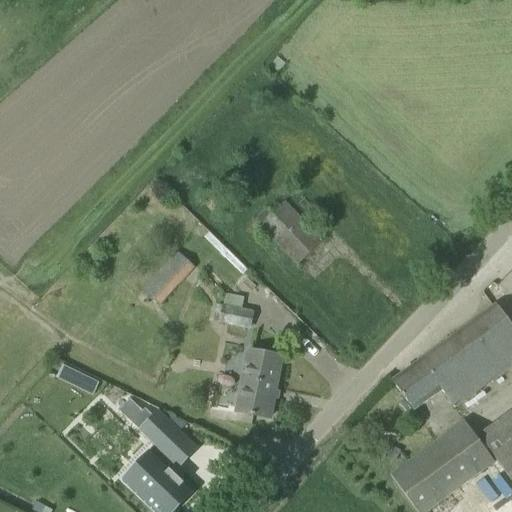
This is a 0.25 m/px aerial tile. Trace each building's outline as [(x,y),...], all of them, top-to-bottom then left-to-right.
[(284,203),(271,214),(266,208),(255,219),(260,225),(297,264),(321,242),(284,203)] [(159,308),(181,282),(194,266),(177,251),(164,267),(163,267),(141,293),(159,308)] [(222,305),(222,306),(217,305),(213,320),(249,329),(254,313),(222,305)] [(511,333),(504,323),(493,307),(392,381),(403,397),(413,411),(440,391),(450,404),(455,409),(511,367),(511,333)] [(235,412),(269,418),(281,357),(247,350),(235,412)] [(157,411),(139,430),(161,451),(179,432),(164,418),(157,411)] [(511,413),(480,435),(511,484),(511,413)] [(425,511),(493,464),(464,423),(390,476),(416,511),(425,511)] [(127,484),(126,485),(127,485),(128,485),(135,493),(136,494),(136,493),(144,501),(144,502),(145,501),(151,507),(150,507),(151,508),(156,511),(170,511),(176,506),(177,506),(188,494),(189,493),(190,494),(191,493),(190,492),(191,492),(190,492),(181,484),(182,484),(181,483),(181,484),(166,469),(165,469),(147,452),(147,451),(146,451),(145,452),(146,453),(145,453),(145,454),(137,462),(143,467),(127,484)]
